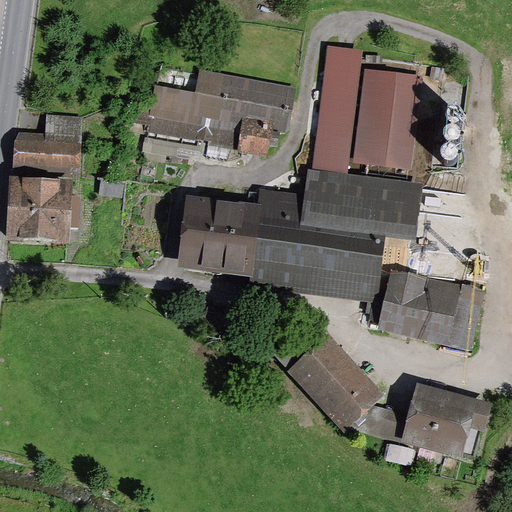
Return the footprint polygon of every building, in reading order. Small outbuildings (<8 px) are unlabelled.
[(353,55),(327,52),(307,200),(257,194),(254,217),(173,207),(165,273),(365,299),(372,246),(403,250),(411,196),(336,186),(353,55)] [(418,81),(363,74),(350,165),(406,172),(418,81)] [(193,102),(155,95),(148,132),(262,153),(266,132),(284,135),(291,93),(198,76),(193,102)] [(52,142),(22,139),(19,178),(81,183),(85,120),(54,118),(52,142)] [(72,196),(13,192),(9,250),(67,254),(72,196)] [(478,299),(380,280),(369,331),(467,351),(478,299)] [(370,401),(317,341),(280,375),(333,434),(358,412),(370,401)] [(482,414),(407,395),(400,421),(393,447),(468,467),(482,414)] [(400,421),(358,412),(333,434),(393,447),(400,421)]
